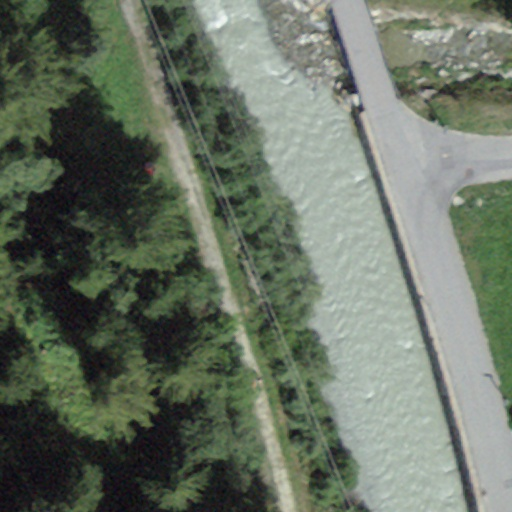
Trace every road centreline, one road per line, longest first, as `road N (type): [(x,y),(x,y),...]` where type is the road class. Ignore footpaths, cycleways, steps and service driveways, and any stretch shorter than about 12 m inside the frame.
road 1 (track): [(108,0),(280,511)]
road 2 (residential): [(407,162),(509,511)]
road 3 (residential): [(350,0),(407,162)]
